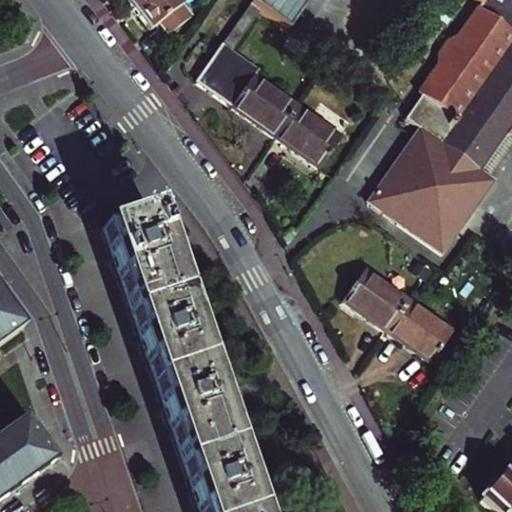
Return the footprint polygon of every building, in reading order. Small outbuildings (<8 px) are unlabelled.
[(192,18),(177,0),(133,0),(130,3),(153,32),(161,25),(169,35),(192,18)] [(310,0),(254,0),(251,5),(262,12),(289,31),(310,0)] [(458,120),(511,43),(511,0),(472,0),(481,7),(459,39),(448,43),(439,56),(438,69),(420,95),(421,96),(405,119),(418,129),(435,104),(458,120)] [(262,12),(251,5),(221,47),(232,55),(262,12)] [(511,43),(458,120),(435,104),(418,129),(366,203),(440,255),(491,182),(478,173),(480,170),(504,136),(511,136),(511,43)] [(256,72),(232,55),(221,47),(195,83),(265,134),(282,146),(317,171),(339,141),(251,78),(256,72)] [(489,177),(511,143),(511,136),(504,136),(480,170),(489,177)] [(252,511),(151,217),(102,234),(196,511),(252,511)] [(386,334),(431,366),(453,334),(366,272),(343,304),(386,334)] [(0,347),(21,332),(0,302),(0,347)] [(37,444),(21,422),(0,437),(0,503),(52,466),(37,444)] [(511,511),(511,476),(508,481),(502,475),(497,480),(481,497),(476,502),(486,511),(511,511)] [(481,497),(497,480),(496,480),(490,482),(486,486),(482,491),(481,497)]
